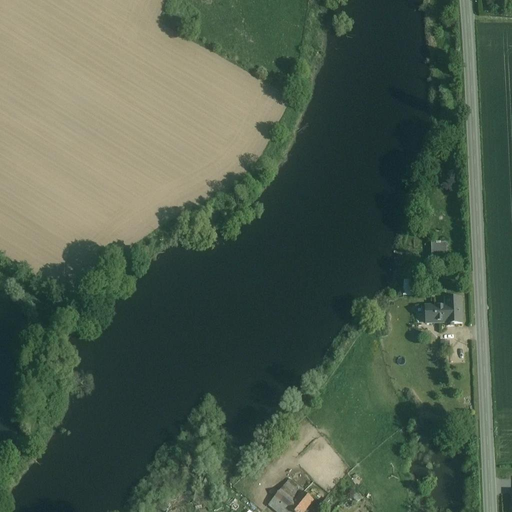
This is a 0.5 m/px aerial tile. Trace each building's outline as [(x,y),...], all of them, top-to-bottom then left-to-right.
[(446,244),(441,244),(441,243),(437,244),(437,245),(438,269),(447,268),(446,244)] [(417,282),(404,281),(403,295),(416,296),(417,282)] [(462,300),(446,301),(446,310),(439,310),(440,325),(463,324),(462,300)] [(439,310),(425,311),(426,325),(426,326),(440,325),(439,310)] [(302,492),(288,481),(269,507),(275,511),(305,511),(314,501),(302,492)]
